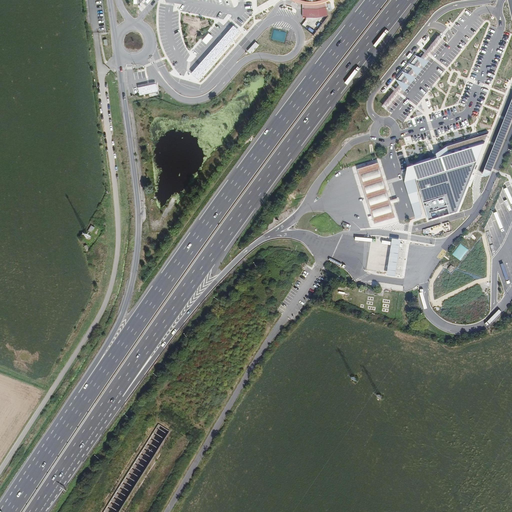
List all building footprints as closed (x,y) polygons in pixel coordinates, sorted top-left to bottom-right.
[(303,1),(303,16),(308,16),(310,16),(320,16),(329,15),(325,0),(318,2),(313,2),(303,1)] [(237,32),(231,27),(191,73),(197,78),(237,32)] [(286,41),(287,31),(274,29),(273,40),(286,41)] [(213,36),(209,32),(202,40),(206,43),(213,36)] [(424,67),(429,61),(415,55),(424,67)] [(417,75),(422,69),(409,63),(417,75)] [(411,83),(416,77),(402,71),(411,83)] [(404,91),(410,85),(396,79),(404,91)] [(156,84),(138,87),(140,95),(158,92),(156,84)] [(511,100),(482,176),(485,177),(490,175),(491,171),(511,118),(511,100)] [(458,211),(484,143),(488,133),(447,146),(436,153),(437,157),(441,166),(415,174),(428,220),(458,211)] [(408,166),(404,182),(414,216),(421,214),(416,178),(415,174),(441,166),(437,157),(412,165),(408,166)] [(389,189),(380,161),(358,168),(367,196),(375,223),(397,217),(389,189)] [(399,258),(402,239),(393,238),(390,256),(388,275),(396,276),(399,258)] [(468,250),(460,244),(452,255),(460,261),(468,250)]
